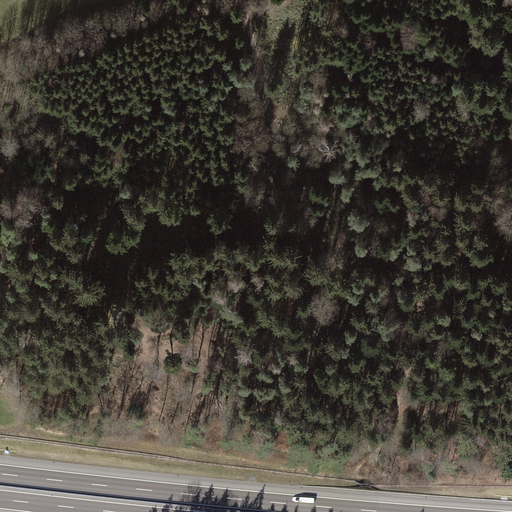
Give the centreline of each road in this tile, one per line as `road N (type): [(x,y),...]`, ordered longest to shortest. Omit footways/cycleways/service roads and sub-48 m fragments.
road 1 (track): [(240,0),(297,211),(316,228),(369,241),(499,251)]
road 2 (motorway): [(389,511),(0,473)]
road 3 (track): [(499,251),(508,195),(503,0)]
